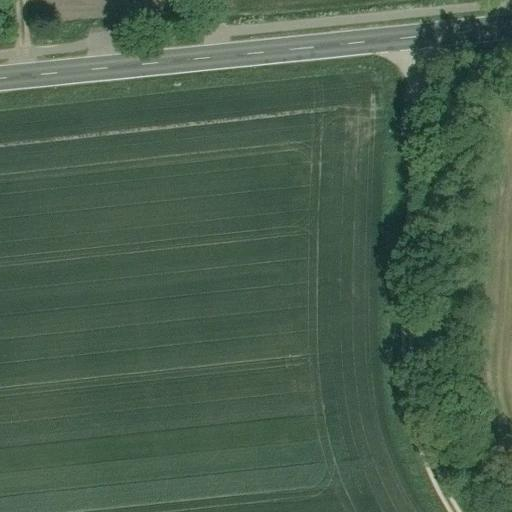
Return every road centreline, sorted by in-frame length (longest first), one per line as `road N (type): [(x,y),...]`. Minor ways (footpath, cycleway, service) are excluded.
road 1 (residential): [(452,511),(422,464),(399,377),(421,39)]
road 2 (tertiary): [(0,80),(421,39)]
